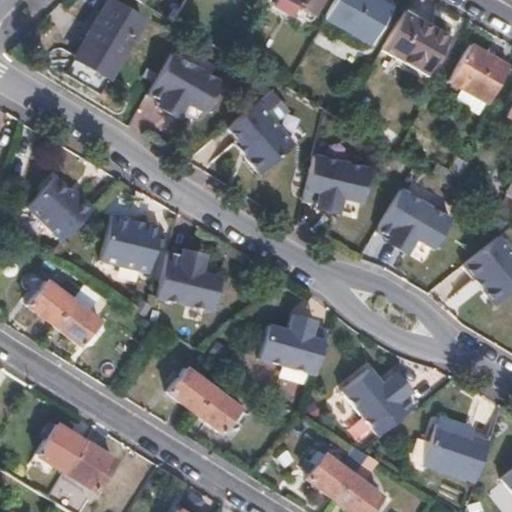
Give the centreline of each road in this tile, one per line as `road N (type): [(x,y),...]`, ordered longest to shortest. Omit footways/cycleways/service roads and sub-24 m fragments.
road 1 (residential): [(0,75),(333,282)]
road 2 (residential): [(0,342),(270,511)]
road 3 (residential): [(333,282),(371,326),(423,353),(483,365)]
road 4 (residential): [(483,365),(433,317),(384,293),(333,282)]
